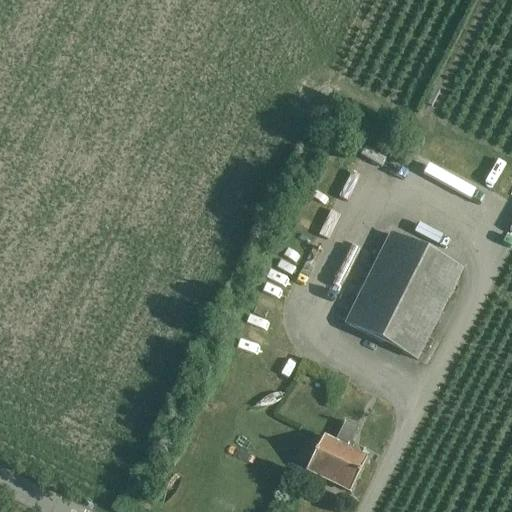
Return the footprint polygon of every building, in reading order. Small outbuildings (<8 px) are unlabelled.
[(320,187),(300,239),(317,246),(338,194),(320,187)] [(416,362),(461,273),(389,237),(345,326),(416,362)] [(267,256),(264,267),(285,272),(288,261),(267,256)] [(266,306),(274,285),(253,277),(245,298),(266,306)] [(349,494),(366,460),(350,452),(353,446),(350,444),(357,430),(344,424),(334,444),(322,439),(305,473),(349,494)] [(213,497),(209,507),(222,511),(227,511),(230,504),(213,497)]
